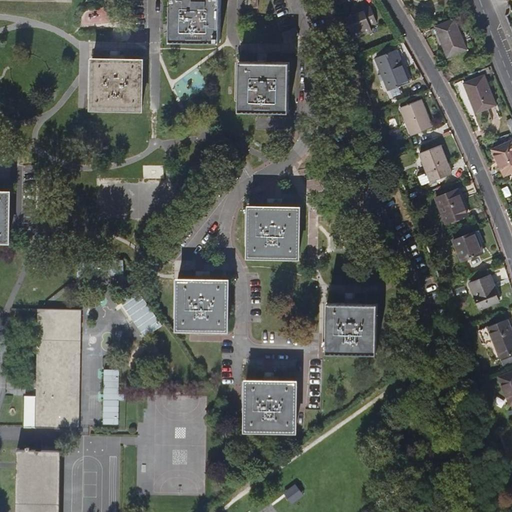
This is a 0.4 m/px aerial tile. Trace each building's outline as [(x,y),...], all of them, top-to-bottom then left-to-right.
[(220,0),(171,0),(171,47),(221,47),(220,0)] [(257,0),(245,0),(245,14),(258,14),(257,0)] [(352,17),(344,20),(352,40),(371,33),(368,26),(375,23),(370,7),(352,14),(352,17)] [(454,22),(435,29),(446,60),(465,54),(454,22)] [(294,28),(284,31),(286,38),(296,35),(294,28)] [(395,52),(376,59),(388,91),(409,84),(402,65),(400,66),(395,52)] [(93,66),(92,115),(142,116),(142,67),(93,66)] [(289,68),(240,67),(240,116),(288,116),(289,68)] [(485,77),(464,85),(469,100),(471,100),(476,113),(495,107),(485,77)] [(421,100),(401,107),(412,136),(432,128),(421,100)] [(392,130),(395,142),(402,140),(398,128),(392,130)] [(511,140),(511,141),(492,150),(503,176),(511,171),(511,140)] [(451,176),(450,174),(447,165),(441,147),(421,154),(428,174),(419,177),(422,187),(451,176)] [(0,241),(9,242),(10,193),(0,192),(0,241)] [(456,193),(437,201),(446,227),(466,219),(456,193)] [(299,213),(250,213),(248,261),(298,261),(299,213)] [(478,232),(474,233),(482,255),(486,254),(478,232)] [(482,255),(474,233),(453,241),(462,263),(482,255)] [(77,258),(77,275),(123,277),(123,259),(77,258)] [(490,276),(470,283),(480,309),(498,302),(492,285),(493,285),(490,276)] [(228,286),(179,285),(178,334),(227,336),(228,286)] [(160,323),(134,286),(117,298),(143,335),(160,323)] [(474,311),(472,305),(463,309),(466,315),(474,311)] [(377,307),(329,308),(329,356),(377,357),(377,307)] [(79,428),(81,309),(36,308),(34,395),(25,395),(24,427),(36,427),(61,428),(79,428)] [(511,334),(507,320),(479,330),(483,341),(489,339),(497,360),(511,354),(511,334)] [(511,372),(498,377),(508,405),(511,403),(511,372)] [(119,428),(120,379),(101,379),(100,428),(119,428)] [(296,385),(246,385),(246,434),(295,434),(296,385)] [(36,427),(36,449),(60,449),(61,428),(36,427)] [(36,449),(17,449),(16,511),(60,511),(62,449),(60,449),(36,449)] [(452,511),(439,502),(432,511),(452,511)]
